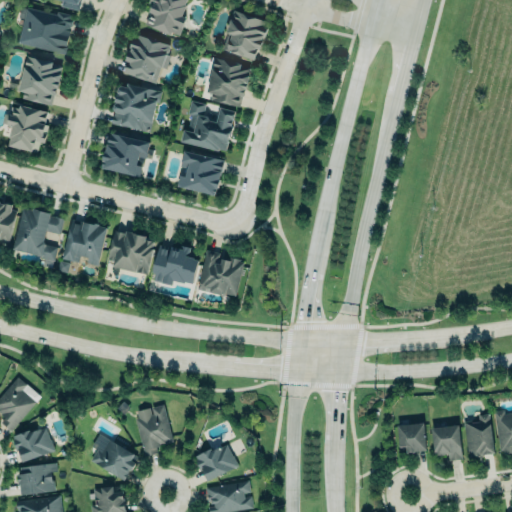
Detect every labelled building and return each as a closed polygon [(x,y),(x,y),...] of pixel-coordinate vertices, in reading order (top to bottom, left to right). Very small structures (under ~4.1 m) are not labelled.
[(80,0),(78,10),(60,5),(61,0),(80,0)] [(145,22),(150,10),(149,10),(152,2),(149,1),(149,0),(186,0),(185,3),(186,3),(182,14),(186,15),(179,33),(171,30),(170,33),(145,22)] [(18,42),(27,6),(56,13),(57,11),(70,14),(70,17),(73,17),(71,25),(70,24),(69,27),(64,28),(70,29),(65,53),(18,42)] [(234,9),(266,20),(264,24),(268,26),(264,36),(262,36),(261,39),(263,39),(260,48),(257,47),(253,59),(223,48),(228,31),(226,30),(234,9)] [(138,33),(169,43),(169,46),(169,48),(168,51),(166,52),(170,54),(166,68),(160,66),(155,82),(123,70),(127,60),(124,59),(132,36),(136,37),(138,33)] [(17,98),(52,105),(61,64),(26,56),(17,98)] [(215,57),(214,63),(219,65),(219,68),(213,67),(207,90),(212,91),(211,98),(239,105),(241,95),(243,94),(249,74),(248,74),(250,67),(239,64),(240,63),(215,57)] [(109,123),(150,132),(157,103),(160,103),(163,88),(126,80),(125,84),(121,83),(118,86),(109,123)] [(185,114),(190,97),(206,100),(203,113),(207,114),(209,118),(216,120),(219,105),(236,109),(233,123),(234,123),(232,135),(228,134),(225,148),(218,147),(217,150),(179,141),(182,126),(186,127),(189,115),(185,114)] [(47,110),(44,123),(49,124),(44,142),(40,141),(38,152),(7,144),(11,125),(2,122),(4,112),(10,114),(12,105),(19,107),(20,104),(47,110)] [(101,167),(140,176),(143,164),(137,163),(138,156),(146,157),(150,140),(110,131),(106,149),(104,149),(102,158),(103,159),(101,167)] [(223,159),(183,151),(175,187),(215,195),(223,159)] [(0,240),(3,241),(9,241),(16,209),(11,208),(13,203),(3,201),(3,202),(0,201),(0,240)] [(13,250),(43,256),(42,265),(52,267),(56,246),(43,243),(45,231),(59,234),(63,216),(21,208),(13,250)] [(62,258),(77,262),(79,255),(87,257),(86,263),(97,265),(106,228),(71,219),(62,258)] [(147,274),(154,239),(114,230),(106,265),(147,274)] [(159,244),(153,270),(156,270),(154,279),(172,283),(173,279),(184,281),(185,280),(192,282),(198,258),(194,258),(194,256),(189,255),(191,245),(180,243),(180,246),(171,245),(171,247),(159,244)] [(235,297),(243,260),(230,257),(229,260),(218,258),(219,252),(205,249),(197,288),(235,297)] [(17,375),(0,394),(0,413),(4,417),(0,421),(10,429),(35,401),(21,388),(26,383),(17,375)] [(151,406),(163,403),(173,441),(156,445),(157,451),(145,455),(135,418),(139,417),(137,410),(150,406),(151,413),(153,413),(151,406)] [(511,411),(504,413),(503,409),(493,410),(499,451),(503,450),(503,452),(503,454),(511,452),(511,411)] [(489,412),(494,451),(481,452),(482,456),(469,457),(463,421),(478,418),(477,414),(489,412)] [(397,423),(399,449),(406,448),(407,451),(415,450),(414,449),(426,448),(424,421),(397,423)] [(432,427),(435,454),(448,452),(449,459),(462,458),(458,424),(432,427)] [(45,426),(54,449),(22,460),(18,449),(16,449),(10,435),(29,428),(29,430),(39,427),(40,428),(45,426)] [(88,463),(125,478),(136,452),(96,435),(91,447),(94,448),(88,463)] [(207,479),(237,464),(233,455),(232,455),(226,443),(221,446),(221,444),(211,449),(211,447),(194,455),(196,458),(194,458),(199,469),(202,467),(204,471),(203,471),(207,479)] [(21,494),(55,489),(53,479),(51,479),(50,470),(57,470),(55,461),(19,466),(20,472),(16,472),(18,482),(19,482),(21,494)] [(222,511),(252,508),(250,494),(248,481),(204,486),(206,504),(207,511),(222,511)] [(90,511),(124,511),(123,490),(113,492),(112,486),(92,488),(94,505),(90,505),(90,511)] [(16,511),(16,504),(16,500),(59,494),(61,511),(16,511)]
